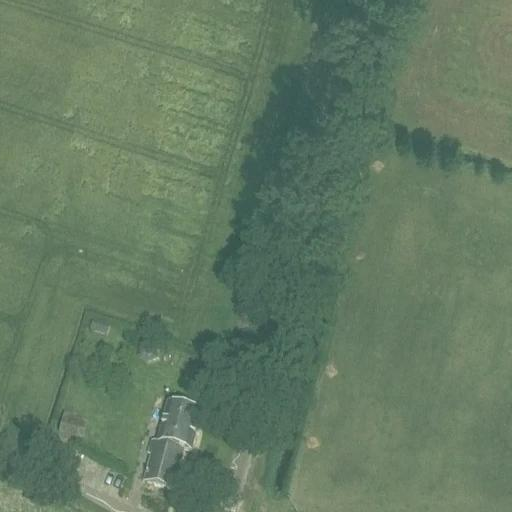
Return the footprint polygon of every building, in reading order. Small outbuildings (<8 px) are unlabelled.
[(219,366),(201,361),(199,368),(216,374),(219,366)] [(169,404),(158,442),(151,440),(147,453),(151,454),(143,481),(171,489),(182,450),(191,453),(202,414),(169,404)] [(81,438),(85,423),(74,420),(75,415),(63,412),(62,417),(58,433),(81,438)] [(75,474),(86,480),(96,462),(85,456),(75,474)] [(104,470),(102,480),(117,482),(119,472),(104,470)]
